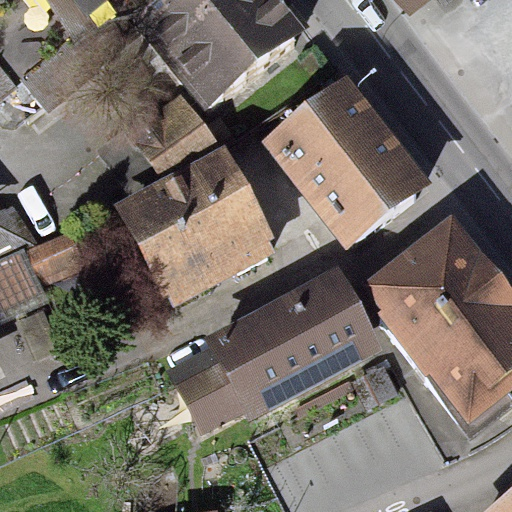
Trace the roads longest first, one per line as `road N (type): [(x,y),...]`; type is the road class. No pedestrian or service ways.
road 1 (primary): [(352,0),(511,214)]
road 2 (residential): [(511,453),(386,511)]
